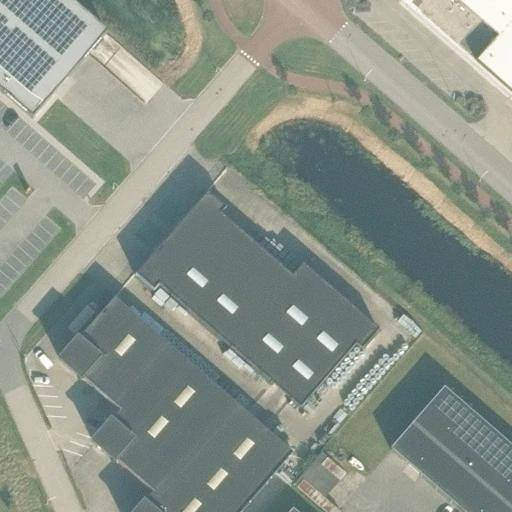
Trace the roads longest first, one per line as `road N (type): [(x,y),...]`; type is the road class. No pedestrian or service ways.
road 1 (unclassified): [(70,511),(1,353),(10,331),(300,0)]
road 2 (unclassified): [(302,0),(511,184)]
